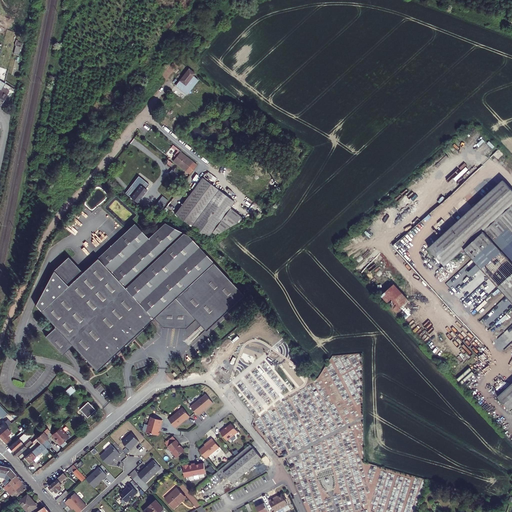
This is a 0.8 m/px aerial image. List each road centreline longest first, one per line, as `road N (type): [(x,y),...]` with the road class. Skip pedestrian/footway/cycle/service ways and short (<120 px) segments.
road 1 (unclassified): [(0,346),(60,211),(180,66)]
road 2 (residential): [(285,474),(209,381),(150,387)]
road 3 (residential): [(33,483),(150,387)]
